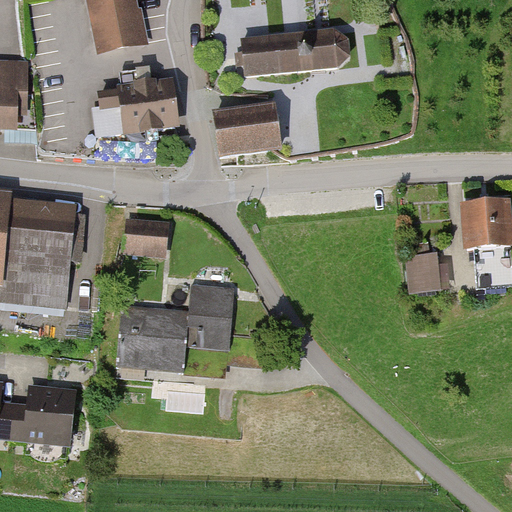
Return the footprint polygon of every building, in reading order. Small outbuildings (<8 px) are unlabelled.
[(134,0),(90,0),(101,53),(146,44),(140,15),(137,15),(134,0)] [(245,69),(246,78),(340,69),(349,58),(348,44),(336,36),(243,45),(244,55),(245,62),(245,69)] [(20,65),(0,64),(0,137),(20,138),(20,65)] [(95,111),(99,139),(147,132),(148,137),(158,135),(158,131),(177,128),(171,86),(151,88),(150,78),(143,79),(142,74),(121,77),(124,95),(102,98),(104,110),(95,111)] [(216,119),(222,159),(275,151),(282,150),(276,110),(216,119)] [(12,197),(0,196),(0,295),(4,296),(11,206),(12,197)] [(11,206),(4,296),(3,310),(68,315),(76,211),(11,206)] [(511,255),(511,227),(510,206),(459,210),(463,259),(511,255)] [(169,228),(127,224),(123,266),(165,270),(169,228)] [(452,258),(408,261),(410,300),(454,297),(452,258)] [(190,316),(122,310),(117,373),(185,379),(187,354),(230,357),(235,291),(192,288),(190,316)] [(78,395),(0,386),(0,449),(71,457),(78,395)]
